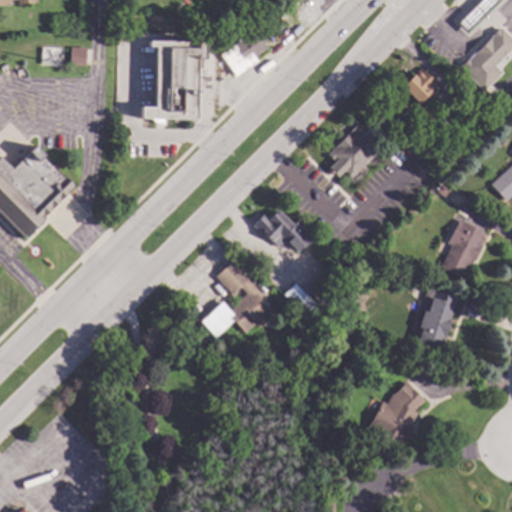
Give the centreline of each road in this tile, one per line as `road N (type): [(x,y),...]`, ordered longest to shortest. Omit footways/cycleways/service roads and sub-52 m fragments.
road 1 (primary): [(0,423),(427,0)]
road 2 (primary): [(366,0),(0,372)]
